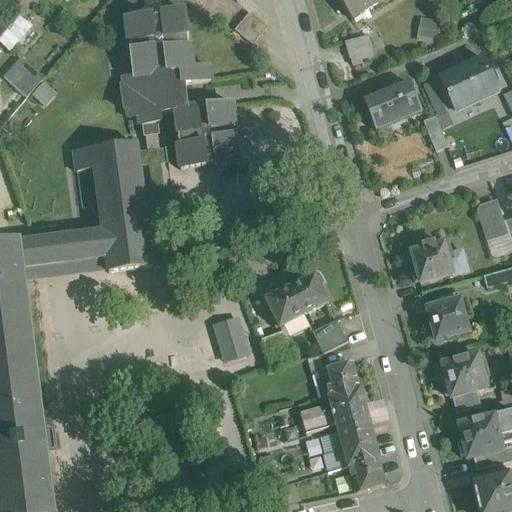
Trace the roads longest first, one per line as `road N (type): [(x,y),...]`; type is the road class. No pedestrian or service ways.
road 1 (residential): [(429,495),(355,214)]
road 2 (residential): [(355,214),(293,0)]
road 3 (residential): [(355,214),(511,165)]
road 4 (residential): [(228,271),(355,214)]
